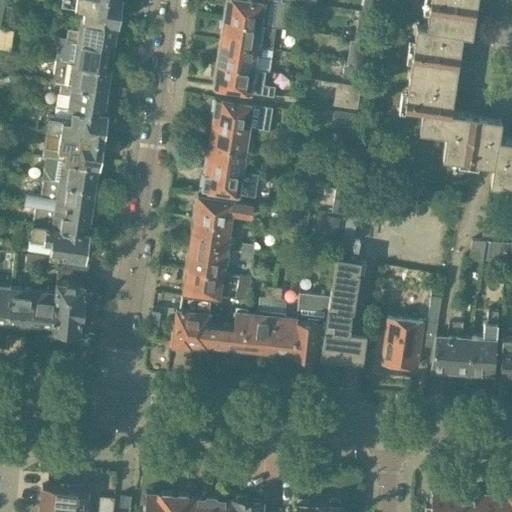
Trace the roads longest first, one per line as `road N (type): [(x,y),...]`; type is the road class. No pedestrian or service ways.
road 1 (residential): [(111,400),(175,0)]
road 2 (tertiary): [(391,428),(111,400)]
road 3 (residential): [(504,0),(481,87),(511,101)]
road 4 (tertiary): [(511,438),(391,428)]
